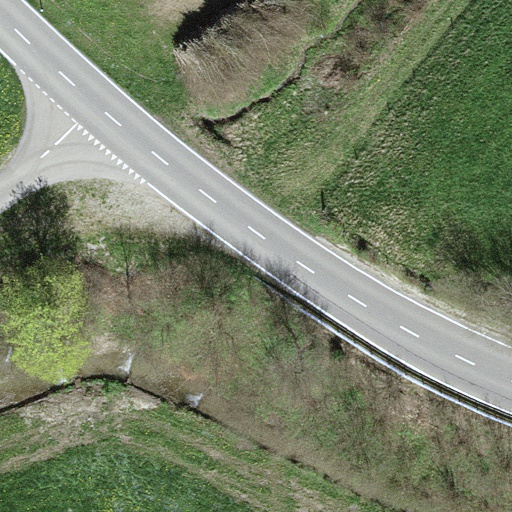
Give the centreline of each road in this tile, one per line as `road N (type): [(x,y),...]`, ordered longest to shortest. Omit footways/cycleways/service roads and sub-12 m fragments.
road 1 (tertiary): [(95,103),(339,291),(511,380)]
road 2 (unclassified): [(0,205),(95,103)]
road 3 (tertiary): [(0,19),(95,103)]
